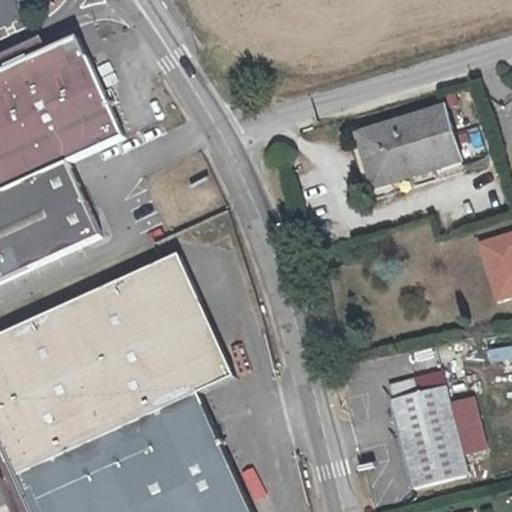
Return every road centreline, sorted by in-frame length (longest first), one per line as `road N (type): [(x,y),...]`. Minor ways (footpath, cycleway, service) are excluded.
road 1 (unclassified): [(223,136),(281,275),(342,511)]
road 2 (unclassified): [(223,136),(511,49)]
road 3 (unknown): [(280,119),(299,151),(327,167),(351,225),(479,184)]
road 4 (unclassified): [(134,0),(223,136)]
